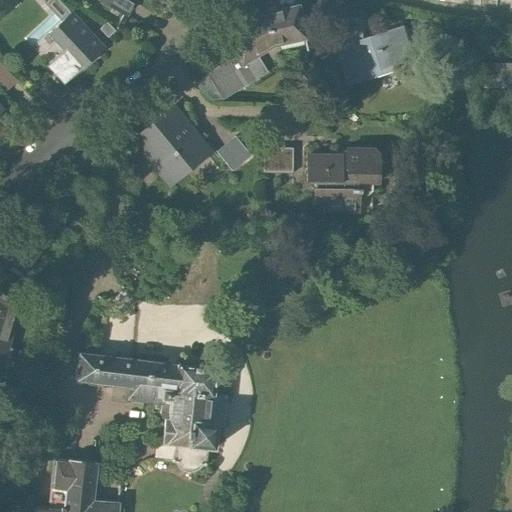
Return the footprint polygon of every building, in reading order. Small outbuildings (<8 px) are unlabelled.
[(99,0),(99,2),(127,17),(138,0),(99,0)] [(102,46),(68,10),(32,44),(50,63),(66,80),(102,46)] [(257,56),(273,46),(304,39),(298,10),(264,17),(228,39),(239,57),(243,64),(257,56)] [(344,32),(340,53),(361,47),(359,42),(363,40),(362,38),(365,21),(347,18),(344,32)] [(402,39),(398,28),(363,40),(359,42),(361,47),(340,53),(343,60),(340,61),(343,73),(348,88),(427,62),(424,50),(429,48),(424,32),(402,39)] [(322,79),(343,73),(340,61),(343,60),(340,53),(344,32),(332,29),(322,79)] [(239,57),(208,76),(223,101),(267,74),(257,56),(243,64),(239,57)] [(0,60),(0,79),(7,88),(17,79),(0,60)] [(70,86),(66,80),(50,63),(29,82),(50,105),(70,86)] [(203,150),(173,114),(137,144),(168,180),(203,150)] [(251,158),(235,139),(217,153),(232,172),(251,158)] [(293,150),(263,149),(262,175),(293,175),(293,150)] [(341,158),(308,157),(308,184),(314,184),(314,209),(319,214),(358,214),(358,184),(377,184),(377,155),(373,151),(346,151),(346,170),(340,170),(341,158)] [(26,230),(0,264),(20,279),(46,245),(26,230)] [(16,305),(0,292),(0,357),(16,305)] [(215,371),(79,356),(75,383),(129,390),(127,401),(170,407),(168,421),(165,420),(162,445),(214,451),(216,425),(208,424),(215,371)] [(97,464),(54,460),(49,509),(33,508),(32,511),(117,511),(119,505),(93,502),(97,464)]
